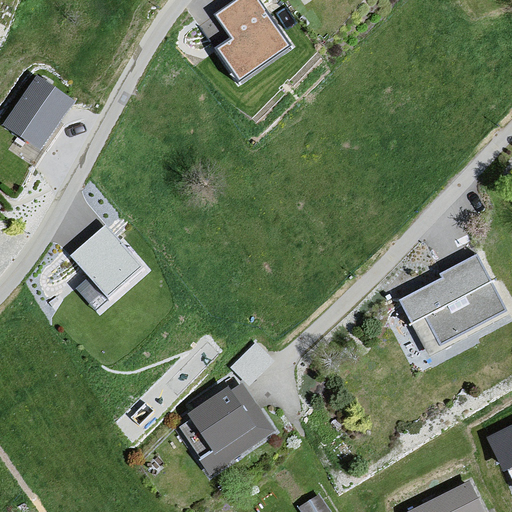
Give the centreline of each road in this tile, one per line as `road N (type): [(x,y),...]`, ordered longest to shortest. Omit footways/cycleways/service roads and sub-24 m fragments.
road 1 (residential): [(511,132),(263,390)]
road 2 (residential): [(188,0),(163,24),(33,259),(0,297)]
